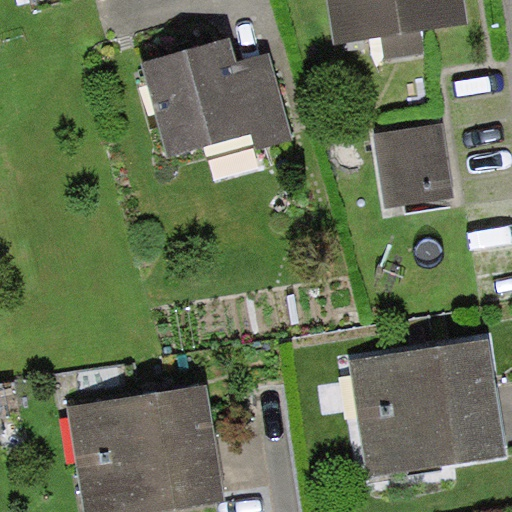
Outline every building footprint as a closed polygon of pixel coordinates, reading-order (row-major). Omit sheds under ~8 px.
[(331,0),(338,46),(384,39),(388,61),(425,55),(421,32),(467,25),(462,0),(331,0)] [(233,40),(140,68),(169,162),(252,137),(257,153),(295,141),(270,57),(241,66),(233,40)] [(446,127),(375,136),(385,208),(456,198),(446,127)] [(487,342),(354,361),(370,475),(503,457),(487,342)] [(70,406),(84,511),(210,511),(226,510),(208,387),(70,406)]
